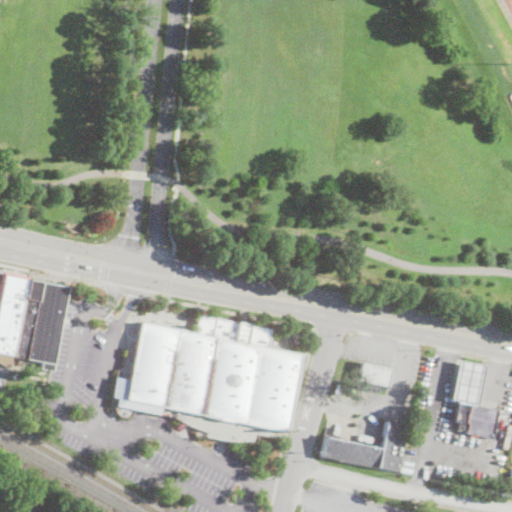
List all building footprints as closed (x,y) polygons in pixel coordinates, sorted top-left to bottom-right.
[(47,389),(22,375),(25,358),(10,355),(8,368),(0,363),(0,291),(4,274),(68,287),(47,389)] [(197,313),(235,321),(236,320),(239,320),(239,317),(249,319),(248,323),(271,328),(267,346),(301,352),(285,431),(134,402),(133,413),(131,416),(124,418),(121,418),(116,415),(114,411),(114,408),(115,398),(111,397),(114,376),(127,379),(139,320),(193,331),(197,313)] [(386,385),(384,385),(383,389),(375,387),(375,389),(364,387),(366,381),(354,378),(358,359),(390,366),(386,385)] [(495,411),(490,438),(455,431),(457,421),(452,420),(456,401),(449,400),(457,361),(483,366),(475,407),(495,411)] [(379,448),(384,421),(406,425),(397,471),(320,456),(323,437),(354,443),(379,448)]
